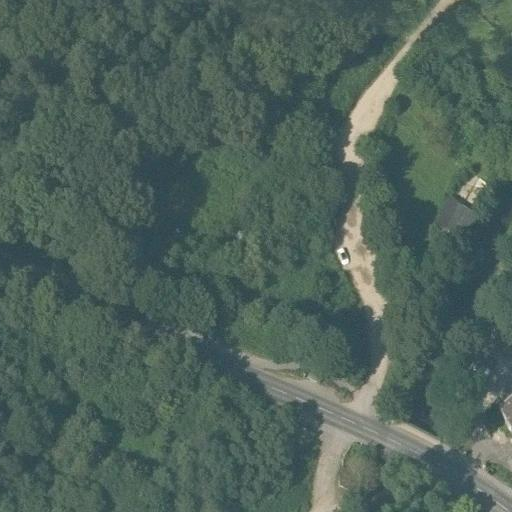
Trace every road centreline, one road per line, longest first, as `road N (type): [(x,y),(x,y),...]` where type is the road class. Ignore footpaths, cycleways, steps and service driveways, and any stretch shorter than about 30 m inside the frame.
road 1 (secondary): [(0,278),(390,441),(505,511)]
road 2 (track): [(455,0),(362,128),(360,213),(382,338),(375,378),(324,511)]
